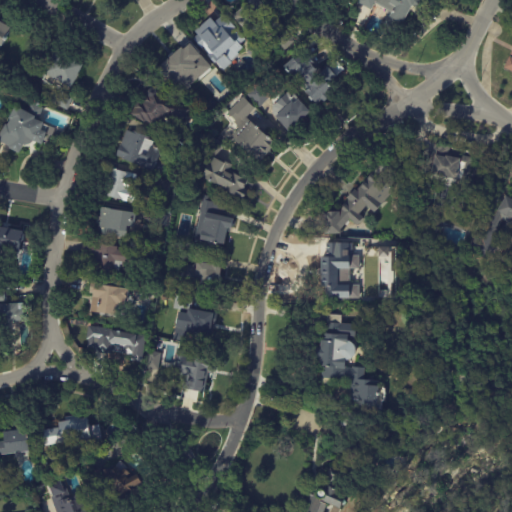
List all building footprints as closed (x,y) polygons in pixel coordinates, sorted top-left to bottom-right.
[(257,0),(282,27),(274,34),(264,23),(257,30),(256,32),(253,35),(251,35),(249,36),(233,18),(250,3),(247,0),(257,0)] [(417,9),(417,10),(413,8),(403,26),(400,25),(396,32),(386,27),(389,20),(388,19),(392,14),(375,4),(376,2),(375,2),(376,0),(418,0),(422,2),(417,9)] [(239,56),(231,63),(232,64),(223,72),(216,64),(215,65),(193,40),(197,36),(195,33),(211,19),(214,24),(224,15),(236,30),(234,31),(237,34),(239,32),(246,41),(240,46),(243,49),(238,54),(239,56)] [(0,22),(11,28),(1,48),(0,47),(0,22)] [(293,41),(295,43),(285,52),(276,43),(286,33),(293,41)] [(191,45),(208,63),(194,76),(191,73),(183,79),(178,74),(173,78),(170,74),(166,78),(160,70),(190,44),(191,45)] [(511,77),(511,51),(503,74),(511,77)] [(83,67),(71,90),(68,89),(67,92),(57,87),(56,88),(43,81),(45,77),(43,76),(55,52),(83,67)] [(310,63),(334,92),(329,97),(331,98),(325,104),(323,102),(317,107),(285,68),(294,60),(295,62),(300,58),(304,63),(307,60),(310,63)] [(271,98),(260,108),(247,95),(258,85),(271,98)] [(157,95),(158,94),(168,100),(169,98),(191,112),(179,130),(171,125),(165,133),(155,127),(155,128),(153,127),(153,128),(147,124),(146,126),(131,116),(135,111),(134,111),(145,93),(148,94),(149,93),(150,92),(154,91),(156,93),(157,95)] [(310,114),(290,134),(272,115),(273,108),(290,91),(300,101),(299,102),(310,114)] [(63,95),(73,99),(67,112),(50,104),(55,94),(58,96),(60,93),(63,95)] [(247,102),(255,109),(247,119),(248,120),(247,120),(277,146),(260,164),(236,143),(236,142),(232,138),(239,130),(238,129),(236,126),(236,123),(236,121),(228,114),(242,98),(247,102)] [(42,107),(38,119),(44,121),(43,123),(47,124),(45,131),(46,131),(42,144),(33,140),(31,142),(29,144),(26,144),(24,144),(19,153),(8,147),(9,145),(0,140),(0,131),(5,123),(7,124),(10,118),(8,117),(16,104),(26,110),(32,101),(42,107)] [(127,132),(133,134),(134,132),(155,141),(152,149),(164,154),(161,162),(166,164),(161,176),(154,173),(153,174),(145,171),(145,169),(116,157),(126,132),(127,132)] [(223,147),(224,148),(215,158),(202,147),(211,137),(223,147)] [(181,143),(177,153),(168,149),(172,139),(181,143)] [(473,159),(474,160),(468,189),(425,179),(430,156),(433,156),(436,146),(450,149),(448,158),(462,162),(463,157),(473,159)] [(214,159),(221,162),(222,160),(233,166),(230,172),(249,182),(244,191),(248,193),(244,201),(226,192),(226,190),(203,178),(213,158),(214,159)] [(397,172),(388,186),(381,195),(383,196),(378,202),(383,207),(376,216),(367,209),(360,217),(365,221),(357,230),(349,223),(341,232),(341,236),(326,237),(325,215),(341,214),(341,219),(345,214),(343,212),(348,207),(350,209),(353,206),(346,200),(355,191),(361,196),(364,192),(362,190),(367,184),(370,187),(372,185),(369,182),(374,177),(376,179),(378,177),(376,174),(381,161),(395,167),(395,169),(397,172)] [(119,171),(137,176),(134,189),(139,190),(135,205),(103,197),(107,183),(105,182),(107,176),(109,176),(110,169),(119,171)] [(156,185),(158,179),(172,184),(167,197),(153,193),(156,185)] [(209,196),(208,200),(226,205),(223,217),(234,220),(231,230),(228,229),(224,246),(222,245),(221,252),(206,249),(207,242),(199,240),(206,213),(200,212),(204,195),(209,196)] [(511,221),(511,223),(503,220),(498,230),(505,233),(492,261),(469,249),(476,235),(484,239),(498,209),(500,204),(502,205),(507,195),(511,197),(511,221)] [(125,210),(137,212),(134,226),(128,225),(126,237),(97,233),(99,223),(97,223),(98,217),(100,217),(101,207),(125,210)] [(156,213),(169,215),(167,226),(154,224),(156,213)] [(0,227),(6,228),(16,229),(16,231),(23,232),(22,242),(21,242),(20,248),(0,245),(0,227)] [(82,252),(84,242),(117,247),(117,250),(128,251),(127,262),(120,261),(119,270),(115,270),(114,278),(93,275),(95,256),(82,254),(82,252)] [(356,261),(344,261),(344,284),(355,284),(355,299),(326,298),(326,286),(322,286),(322,256),(327,256),(327,242),(346,242),(346,249),(356,249),(356,252),(357,253),(357,257),(356,258),(356,261)] [(185,251),(184,264),(193,265),(197,262),(213,263),(213,264),(222,265),(220,289),(213,288),(212,293),(192,291),(192,286),(181,285),(182,265),(167,264),(168,248),(185,250),(185,251)] [(129,289),(126,306),(118,304),(116,316),(90,312),(93,293),(89,293),(91,281),(103,283),(103,285),(129,289)] [(193,299),(191,312),(173,309),(175,295),(193,299)] [(24,310),(24,320),(0,320),(0,303),(24,303),(24,310)] [(212,313),(218,314),(216,326),(212,325),(208,346),(184,341),(185,337),(183,337),(185,329),(176,327),(179,312),(197,315),(198,310),(212,313)] [(340,315),(342,315),(341,324),(357,325),(356,337),(349,337),(349,340),(351,342),(355,344),(356,348),(356,352),(355,356),(353,358),(350,359),(346,360),(346,368),(353,368),(353,367),(365,368),(364,380),(379,381),(378,405),(384,405),(383,412),(360,411),(361,406),(350,405),(352,379),(345,378),(345,379),(334,378),(332,400),(320,400),(322,365),(320,365),(320,358),(317,358),(318,348),(321,348),(321,340),(326,340),(327,314),(340,315)] [(123,331),(147,335),(143,362),(131,360),(133,347),(103,343),(101,353),(86,350),(88,340),(87,339),(88,329),(110,332),(111,329),(123,331)] [(161,357),(159,368),(148,367),(150,350),(161,351),(161,357)] [(195,358),(214,361),(212,370),(209,370),(208,380),(203,379),(202,383),(187,380),(188,377),(179,375),(183,356),(195,358)] [(340,425),(344,411),(355,414),(351,428),(340,425)] [(99,427),(102,444),(72,449),(71,442),(44,446),(42,431),(59,428),(58,422),(65,421),(65,418),(79,415),(80,419),(88,418),(89,426),(99,425),(99,427)] [(28,438),(30,451),(0,454),(0,442),(4,442),(3,432),(27,429),(28,438)] [(361,459),(359,458),(358,460),(344,454),(349,442),(363,448),(361,453),(365,455),(362,459),(361,459)] [(122,462),(127,468),(126,469),(130,473),(127,477),(128,478),(137,474),(141,484),(134,488),(135,489),(130,494),(129,493),(129,496),(127,495),(126,498),(117,495),(118,494),(117,494),(118,490),(109,481),(99,483),(95,469),(104,468),(105,469),(109,468),(110,472),(120,461),(122,462)] [(349,481),(346,486),(342,484),(339,490),(341,491),(340,492),(347,495),(345,500),(347,503),(346,505),(343,505),(341,509),(329,503),(324,511),(303,511),(305,508),(304,507),(308,499),(309,499),(313,492),(317,494),(319,491),(322,489),(325,491),(327,485),(329,486),(332,480),(326,477),(331,467),(351,476),(349,481)] [(79,495),(85,511),(56,511),(51,498),(53,497),(49,488),(48,486),(63,480),(70,498),(79,495)] [(8,511),(8,503),(23,502),(23,511),(8,511)]
